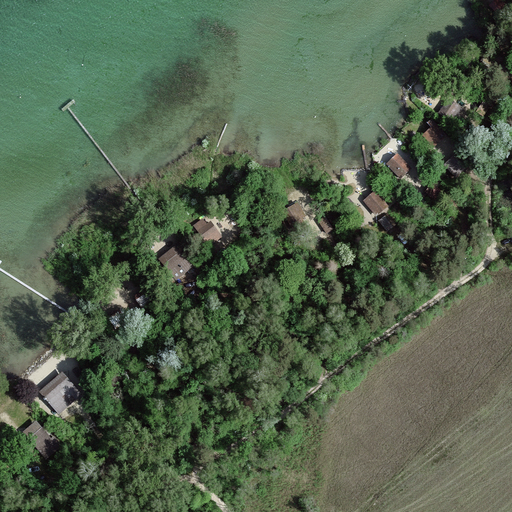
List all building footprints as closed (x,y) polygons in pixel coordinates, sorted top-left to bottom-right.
[(433,151),(449,137),(437,124),(421,138),(433,151)] [(414,170),(399,155),(387,166),(402,182),(414,170)] [(466,169),(454,155),(443,165),(455,179),(466,169)] [(444,195),(433,184),(423,194),(433,205),(444,195)] [(389,209),(377,192),(363,202),(375,219),(389,209)] [(293,225),(307,216),(297,200),(283,208),(293,225)] [(328,247),(340,239),(324,217),(313,224),(328,247)] [(212,252),(225,243),(209,218),(195,227),(212,252)] [(200,270),(178,244),(158,261),(180,287),(200,270)] [(83,399),(63,373),(39,391),(60,417),(83,399)] [(42,462),(61,448),(39,419),(20,433),(42,462)]
